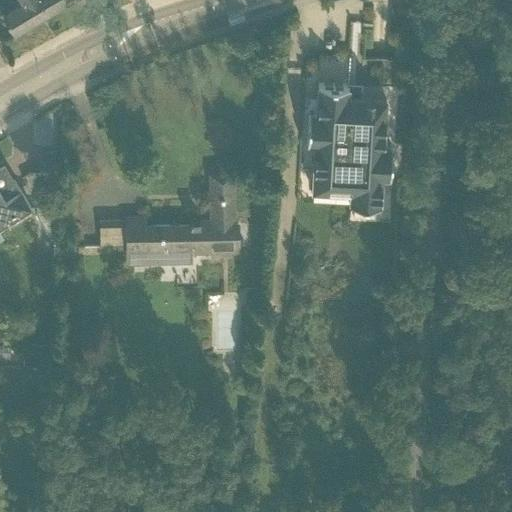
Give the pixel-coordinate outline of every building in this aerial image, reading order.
[(22,0),(3,12),(14,30),(46,11),(40,0),(22,0)] [(40,0),(46,11),(64,0),(40,0)] [(307,110),(306,142),(314,142),(311,189),(349,191),(349,202),(379,204),(381,175),(389,176),(391,145),(383,144),(385,97),(356,96),(357,85),(348,85),(348,84),(317,82),(315,111),(307,110)] [(144,217),(126,217),(126,220),(126,247),(143,247),(143,259),(191,258),(190,250),(236,249),(236,223),(232,223),(232,174),(210,174),(211,221),(199,222),(199,219),(189,219),(189,224),(144,225),(144,217)] [(0,224),(30,206),(13,178),(0,186),(0,224)] [(56,207),(37,206),(37,216),(46,232),(55,233),(56,207)] [(73,245),(55,245),(55,257),(73,257),(73,245)] [(244,286),(244,297),(257,296),(257,286),(244,286)] [(14,313),(6,318),(12,327),(19,323),(14,313)] [(25,341),(23,363),(46,365),(48,343),(25,341)] [(78,355),(57,354),(55,375),(77,376),(78,355)]
